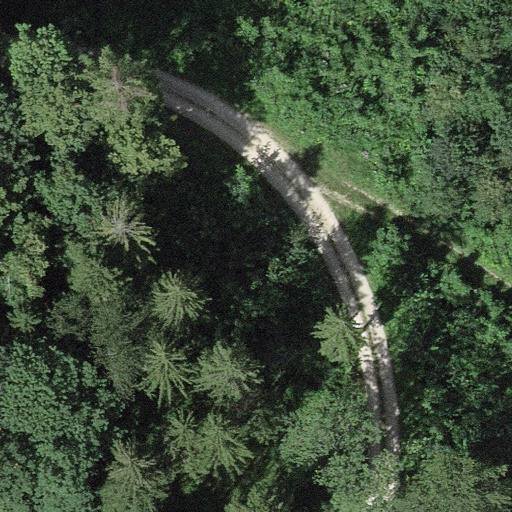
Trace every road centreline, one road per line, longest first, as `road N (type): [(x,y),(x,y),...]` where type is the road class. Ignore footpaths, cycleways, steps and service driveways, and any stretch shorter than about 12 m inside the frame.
road 1 (track): [(0,58),(121,79),(313,183),(374,314),(362,511)]
road 2 (track): [(313,183),(445,244),(511,288)]
